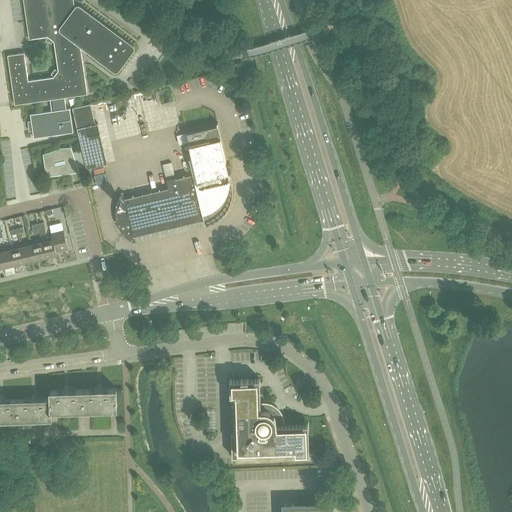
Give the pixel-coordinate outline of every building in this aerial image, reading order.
[(23,0),(29,39),(47,36),(50,38),(54,41),(56,55),(74,52),(77,49),(81,52),(80,46),(96,58),(114,71),(115,71),(116,71),(117,71),(118,70),(134,49),(134,48),(134,47),(134,46),(134,45),(80,5),(79,5),(78,5),(77,5),(76,5),(75,6),(75,7),(74,1),(73,0),(23,0)] [(53,76),(28,80),(23,81),(24,88),(12,89),(15,104),(50,99),(65,97),(82,94),(87,94),(83,64),(81,52),(77,49),(74,52),(56,55),(58,70),(55,73),(53,76)] [(7,55),(10,72),(12,89),(24,88),(23,81),(28,80),(24,52),(23,53),(7,55)] [(66,108),(65,97),(50,99),(52,110),(30,114),(31,120),(32,125),(33,130),(34,137),(73,132),(70,108),(66,108)] [(79,137),(82,149),(86,166),(86,167),(107,162),(97,122),(95,122),(91,103),(84,105),(72,107),(79,137)] [(107,127),(110,140),(116,138),(113,125),(107,127)] [(233,187),(232,183),(219,125),(187,132),(192,157),(189,158),(193,173),(167,179),(168,187),(124,197),(123,192),(121,195),(119,198),(117,202),(116,206),(115,210),(115,214),(116,218),(117,222),(118,226),(120,229),(122,232),(125,235),(128,238),(132,240),(135,242),(135,241),(134,236),(204,219),(205,225),(212,223),(216,221),(219,219),(221,217),(224,214),(226,211),(228,208),(230,205),(231,201),(232,198),(233,194),(233,190),(233,187)] [(72,152),(71,147),(59,148),(59,149),(43,154),(46,177),(71,174),(78,172),(77,168),(86,166),(82,149),(72,152)] [(103,186),(118,185),(117,175),(102,177),(103,186)] [(38,223),(32,224),(34,233),(40,232),(38,223)] [(51,233),(52,236),(56,254),(57,254),(56,251),(68,249),(63,230),(51,233)] [(52,236),(42,239),(46,257),(56,254),(52,236)] [(42,239),(31,241),(36,259),(46,257),(42,239)] [(31,241),(21,244),(25,262),(36,259),(31,241)] [(21,244),(10,246),(15,264),(25,262),(21,244)] [(10,246),(0,249),(4,267),(15,264),(10,246)] [(260,378),(229,379),(230,395),(234,395),(235,433),(231,433),(232,456),(255,455),(255,452),(293,450),(293,454),(309,453),(308,423),(285,424),(282,424),(282,421),(282,418),(280,414),(278,411),(276,409),(273,407),(270,405),(267,404),(264,403),(260,403),(260,378)] [(97,388),(83,388),(84,408),(117,407),(116,387),(102,388),(97,388)] [(65,389),(50,389),(50,398),(51,409),(84,408),(83,388),(69,389),(65,389)] [(32,398),(17,399),(18,419),(51,418),(51,409),(50,398),(37,398),(32,398)] [(0,399),(0,419),(18,419),(17,399),(4,399),(0,399)]
